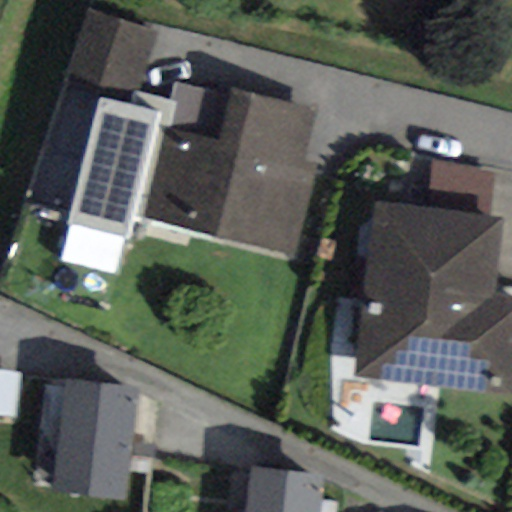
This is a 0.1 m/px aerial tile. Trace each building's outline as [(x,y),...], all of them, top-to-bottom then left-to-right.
[(84,16),(65,76),(122,94),(142,35),(84,16)] [(162,107),(100,92),(68,219),(130,234),(162,107)] [(145,222),(272,249),(300,114),(224,98),(213,149),(162,138),(145,222)] [(370,209),(350,364),(504,384),(511,322),(511,305),(479,301),(489,225),(370,209)] [(0,414),(24,416),(27,373),(0,371),(0,414)] [(55,383),(47,488),(110,493),(118,388),(55,383)] [(243,472),(240,511),(303,511),(306,476),(243,472)]
